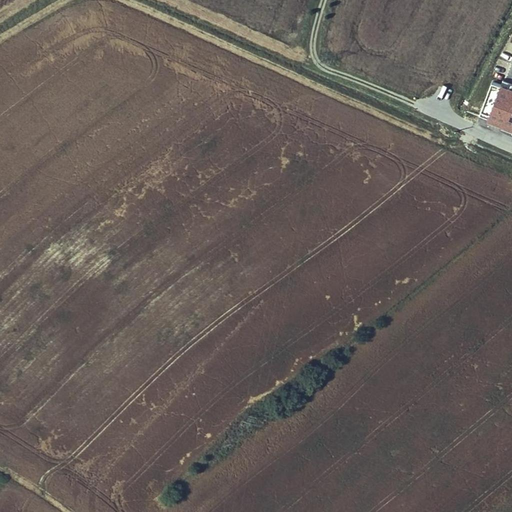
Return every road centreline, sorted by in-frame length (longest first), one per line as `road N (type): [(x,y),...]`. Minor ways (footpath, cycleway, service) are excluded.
road 1 (track): [(117,0),(455,147),(474,131)]
road 2 (track): [(323,66),(164,0)]
